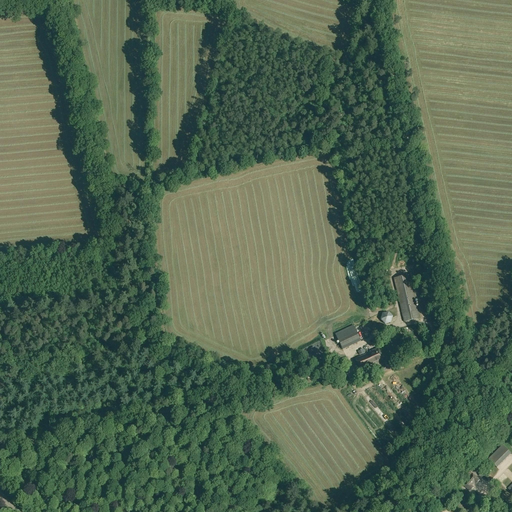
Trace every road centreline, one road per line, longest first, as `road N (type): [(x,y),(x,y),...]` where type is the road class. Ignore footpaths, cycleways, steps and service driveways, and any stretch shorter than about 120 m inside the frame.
road 1 (track): [(373,0),(453,335)]
road 2 (track): [(0,448),(309,376)]
road 3 (track): [(453,335),(446,350),(361,387),(340,369),(309,376)]
